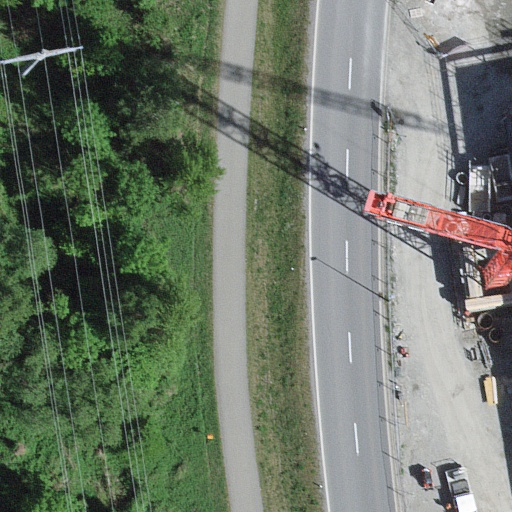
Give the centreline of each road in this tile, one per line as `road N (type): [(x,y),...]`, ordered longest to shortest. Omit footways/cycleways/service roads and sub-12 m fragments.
road 1 (track): [(248,511),(234,417),(230,267),(243,0)]
road 2 (unclassified): [(363,511),(345,266),(354,0)]
